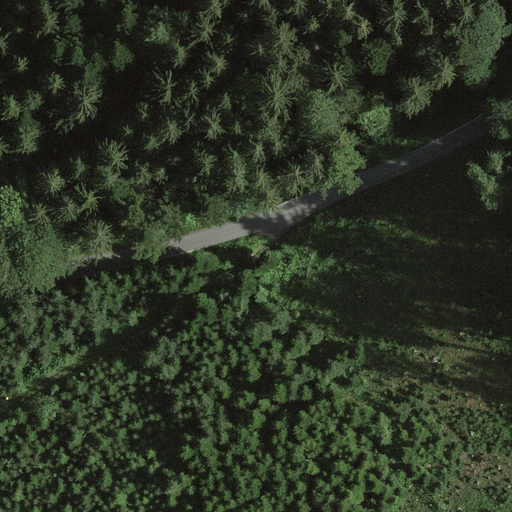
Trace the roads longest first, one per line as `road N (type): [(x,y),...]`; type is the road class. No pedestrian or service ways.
road 1 (unclassified): [(0,288),(306,206),(467,133),(511,104)]
road 2 (unclassified): [(161,0),(137,60),(98,118),(47,161),(0,178)]
